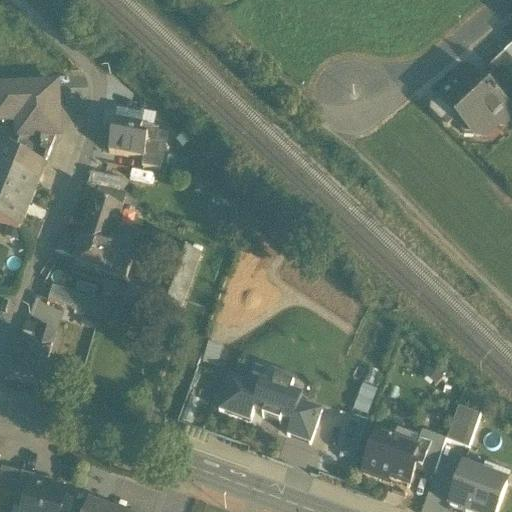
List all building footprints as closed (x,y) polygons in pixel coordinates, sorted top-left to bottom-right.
[(511,47),(489,69),(494,75),(504,85),(511,76),(511,47)] [(461,133),(486,134),(486,127),(498,116),(499,117),(500,115),(502,115),(503,101),(485,83),(485,84),(477,84),(477,83),(476,83),(476,78),(468,70),(460,70),(448,81),(448,88),(428,106),(428,113),(441,127),(447,127),(453,122),(461,131),(461,133)] [(511,93),(504,85),(494,75),(485,83),(503,101),(511,93)] [(22,123),(23,139),(57,137),(60,137),(57,87),(57,86),(0,89),(0,118),(9,118),(8,116),(18,115),(19,123),(22,123)] [(118,112),(116,124),(143,129),(154,132),(157,116),(141,113),(140,117),(118,112)] [(110,155),(144,161),(145,162),(148,143),(140,142),(143,129),(116,124),(110,155)] [(154,132),(143,129),(140,142),(148,143),(145,162),(144,161),(142,168),(161,172),(167,138),(153,135),(154,132)] [(0,147),(0,154),(43,172),(57,137),(23,139),(18,150),(13,153),(0,147)] [(0,171),(37,187),(43,172),(0,154),(0,171)] [(0,226),(20,234),(28,216),(26,215),(30,205),(32,205),(39,188),(37,187),(0,171),(0,226)] [(85,201),(96,203),(99,191),(110,193),(112,180),(91,176),(89,185),(85,201)] [(121,182),(112,180),(110,193),(119,195),(121,182)] [(96,203),(95,205),(121,213),(126,196),(119,195),(110,193),(99,191),(96,203)] [(95,205),(82,244),(109,254),(116,230),(121,213),(95,205)] [(126,282),(136,251),(141,236),(116,230),(109,254),(111,254),(104,275),(126,282)] [(173,246),(141,236),(136,251),(167,261),(173,246)] [(56,251),(71,257),(76,243),(61,238),(56,251)] [(111,254),(109,254),(82,244),(75,266),(104,275),(111,254)] [(154,299),(182,310),(185,301),(201,257),(173,246),(167,261),(154,299)] [(81,282),(77,296),(93,302),(98,288),(81,282)] [(53,289),(47,304),(83,315),(99,320),(104,305),(93,302),(77,296),(53,289)] [(99,322),(107,325),(114,306),(104,305),(99,320),(99,322)] [(148,318),(114,306),(107,325),(141,337),(148,318)] [(95,332),(99,322),(99,320),(83,315),(79,327),(95,332)] [(28,325),(22,339),(36,343),(41,329),(28,325)] [(56,334),(41,329),(36,343),(22,339),(10,374),(40,384),(56,334)] [(223,350),(208,345),(202,364),(217,369),(223,350)] [(303,401),(291,397),(273,391),(262,386),(260,392),(231,381),(219,415),(250,426),(254,415),(263,418),(262,421),(280,428),(281,424),(291,428),(301,406),(303,401)] [(276,383),(273,391),(291,397),(294,389),(276,383)] [(364,388),(355,411),(367,416),(376,393),(364,388)] [(291,428),(287,439),(310,447),(322,414),(301,406),(291,428)] [(480,419),(458,411),(446,444),(446,445),(468,453),(480,419)] [(397,433),(393,444),(392,444),(391,448),(375,442),(362,476),(378,482),(379,478),(409,489),(415,471),(416,470),(411,468),(417,452),(416,452),(420,441),(397,433)] [(446,444),(422,435),(420,441),(416,452),(417,452),(411,468),(416,470),(415,471),(434,478),(446,445),(446,444)] [(376,438),(375,442),(391,448),(392,444),(376,438)] [(485,466),(480,477),(507,487),(511,476),(485,466)] [(0,481),(0,494),(16,499),(22,476),(2,470),(0,477),(0,478),(1,478),(0,481)] [(463,471),(449,508),(459,511),(497,511),(507,487),(480,477),(463,471)] [(34,479),(22,476),(16,499),(13,510),(18,511),(24,511),(31,486),(32,487),(34,479)] [(61,511),(66,495),(32,487),(31,486),(24,511),(61,511)]
